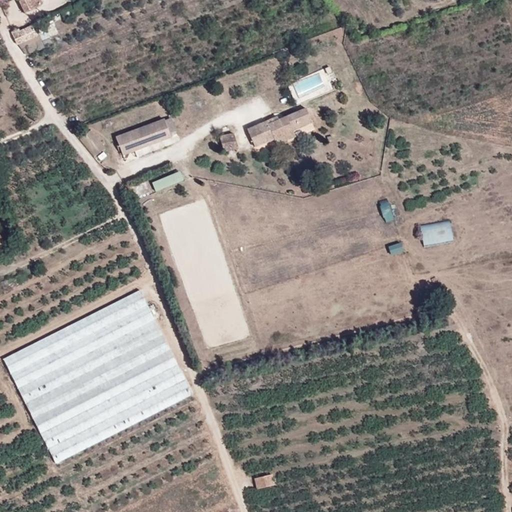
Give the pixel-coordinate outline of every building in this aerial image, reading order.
[(42,0),(21,0),(20,1),(25,12),(44,3),(42,0)] [(49,37),(58,34),(51,17),(42,20),(49,37)] [(37,35),(32,25),(19,31),(23,41),(37,35)] [(19,31),(18,29),(11,32),(17,44),(23,41),(19,31)] [(321,87),(319,75),(295,80),(298,92),(321,87)] [(306,108),(278,120),(268,124),(266,121),(247,129),(255,146),(273,138),(275,143),(294,136),(292,130),(311,122),(306,108)] [(116,137),(122,154),(170,136),(164,119),(116,137)] [(224,150),(237,148),(233,134),(219,136),(224,150)] [(183,172),(153,180),(156,190),(185,182),(183,172)] [(453,221),(422,224),(424,244),(454,242),(453,221)] [(3,359),(57,464),(190,394),(139,290),(3,359)] [(273,485),(271,475),(254,478),(257,489),(273,485)]
